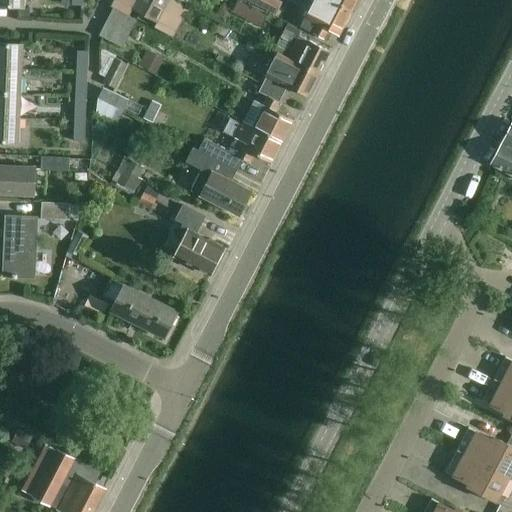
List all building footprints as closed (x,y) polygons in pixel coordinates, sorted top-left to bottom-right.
[(137,0),(132,10),(157,23),(169,0),(137,0)] [(261,27),(267,15),(238,0),(232,12),(261,27)] [(252,0),(276,13),(282,2),(277,0),(252,0)] [(314,0),(306,17),(300,26),(328,41),(333,31),(339,35),(352,10),(331,0),(314,0)] [(331,0),(352,10),(357,0),(331,0)] [(191,8),(188,12),(217,27),(215,32),(227,38),(231,29),(191,8)] [(99,37),(122,49),(137,21),(113,9),(99,37)] [(291,53),(288,58),(319,74),(331,51),(330,51),(300,35),(291,53)] [(0,68),(21,69),(23,45),(0,43),(0,68)] [(147,50),(138,66),(156,75),(164,59),(147,50)] [(78,52),(77,72),(87,73),(87,52),(78,52)] [(267,75),(263,84),(279,92),(283,84),(307,96),(319,74),(288,58),(277,52),(268,71),(267,75)] [(104,82),(115,88),(127,65),(115,60),(104,82)] [(0,68),(0,92),(20,94),(21,69),(0,68)] [(77,72),(76,93),(86,93),(87,73),(77,72)] [(271,99),(275,91),(279,92),(263,84),(258,92),(267,96),(262,105),(254,101),(243,122),(256,128),(282,142),(293,120),(276,111),(280,103),(271,99)] [(0,92),(0,117),(19,118),(20,94),(0,92)] [(76,101),(75,121),(85,121),(85,101),(76,101)] [(0,142),(18,143),(19,118),(0,117),(0,142)] [(75,121),(74,141),(84,142),(85,121),(75,121)] [(237,170),(243,159),(250,162),(254,154),(271,163),(282,142),(256,128),(243,122),(228,150),(204,138),(198,150),(237,170)] [(511,124),(503,142),(511,147),(511,124)] [(511,147),(503,142),(490,165),(511,175),(511,147)] [(231,181),(237,170),(193,147),(185,162),(201,170),(190,190),(239,216),(251,192),(231,181)] [(68,171),(69,158),(41,157),(40,170),(68,171)] [(0,193),(34,195),(35,168),(0,166),(0,193)] [(150,209),(158,193),(146,187),(143,193),(142,193),(137,203),(150,209)] [(70,220),(70,203),(42,202),(42,219),(70,220)] [(70,203),(70,220),(77,220),(82,203),(70,203)] [(210,274),(223,248),(195,234),(204,216),(183,205),(175,219),(183,223),(176,238),(182,241),(175,256),(210,274)] [(35,277),(37,218),(6,217),(4,276),(35,277)] [(75,238),(68,251),(77,256),(84,243),(75,238)] [(164,338),(177,313),(123,286),(111,280),(102,296),(115,303),(111,311),(164,338)] [(511,360),(505,356),(493,379),(511,388),(511,360)] [(511,388),(493,379),(482,401),(506,413),(504,416),(511,420),(511,388)] [(468,427),(456,450),(508,476),(511,468),(511,446),(506,444),(493,437),(492,440),(468,427)] [(25,449),(32,435),(19,429),(12,442),(25,449)] [(47,443),(23,491),(51,506),(51,505),(57,509),(77,470),(71,466),(76,458),(47,443)] [(495,501),(508,476),(456,450),(445,472),(469,484),(468,487),(495,501)] [(77,470),(57,509),(64,511),(92,511),(104,489),(86,479),(88,475),(77,470)] [(431,498),(423,511),(463,511),(457,508),(455,511),(431,498)]
